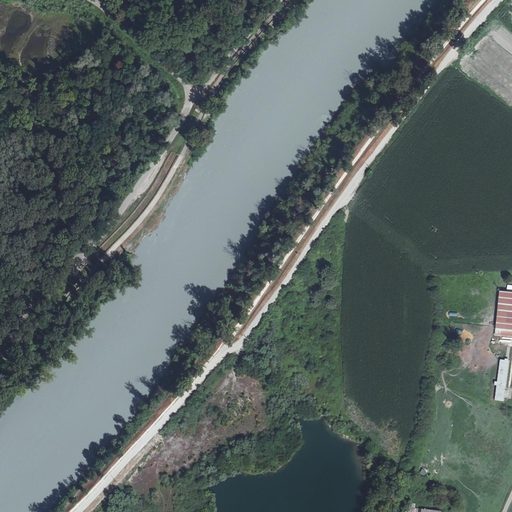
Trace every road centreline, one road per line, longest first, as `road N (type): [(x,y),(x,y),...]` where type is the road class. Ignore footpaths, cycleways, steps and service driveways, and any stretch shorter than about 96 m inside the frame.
road 1 (track): [(71,511),(219,352),(336,182),(480,0)]
road 2 (unclassified): [(0,338),(111,225),(196,94),(92,0)]
road 3 (track): [(222,347),(244,336),(497,0)]
road 4 (track): [(338,207),(342,408),(328,426)]
road 5 (track): [(196,94),(279,0)]
